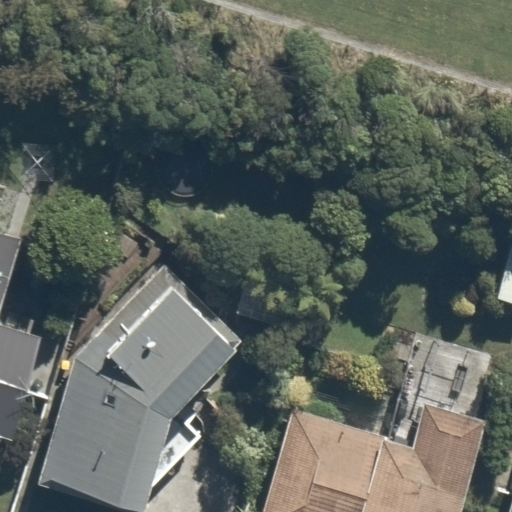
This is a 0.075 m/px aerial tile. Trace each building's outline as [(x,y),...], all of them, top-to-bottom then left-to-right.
[(0,274),(13,233),(0,229),(0,425),(30,330),(0,320),(0,274)] [(511,243),(508,243),(491,294),(511,300),(511,243)] [(129,507),(161,405),(232,334),(158,260),(68,350),(29,475),(129,507)] [(443,511),(475,414),(417,396),(403,439),(284,402),(248,511),(443,511)] [(511,511),(511,465),(497,511),(511,511)]
